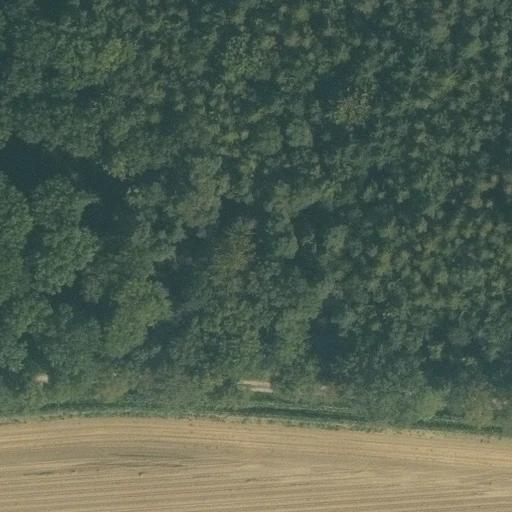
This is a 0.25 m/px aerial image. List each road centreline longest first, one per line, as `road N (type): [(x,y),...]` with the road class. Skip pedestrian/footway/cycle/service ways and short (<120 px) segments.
road 1 (track): [(0,389),(225,385),(511,407)]
road 2 (track): [(81,0),(73,384)]
